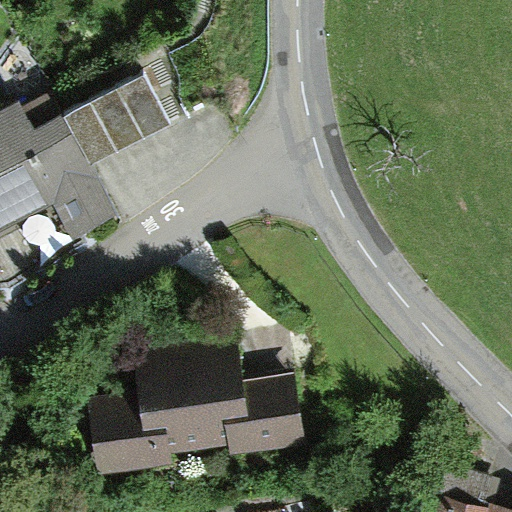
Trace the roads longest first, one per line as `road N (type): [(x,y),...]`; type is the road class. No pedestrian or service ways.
road 1 (residential): [(0,328),(68,295),(312,144)]
road 2 (tertiary): [(312,144),(362,246),(409,313),(511,415)]
road 3 (tertiary): [(297,0),(300,94),(312,144)]
